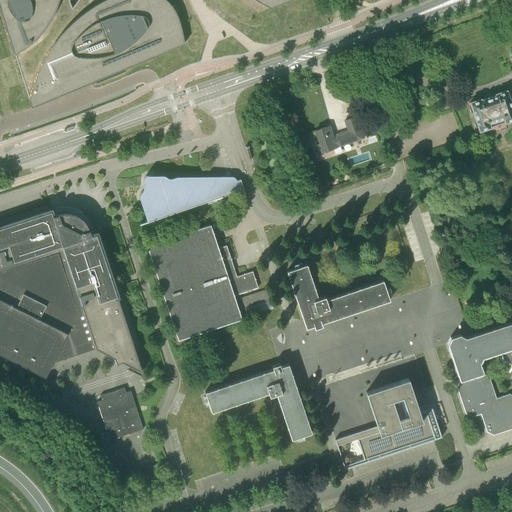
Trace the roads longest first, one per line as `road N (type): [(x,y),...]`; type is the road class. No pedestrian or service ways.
road 1 (tertiary): [(0,166),(216,88)]
road 2 (tertiary): [(216,88),(349,41)]
